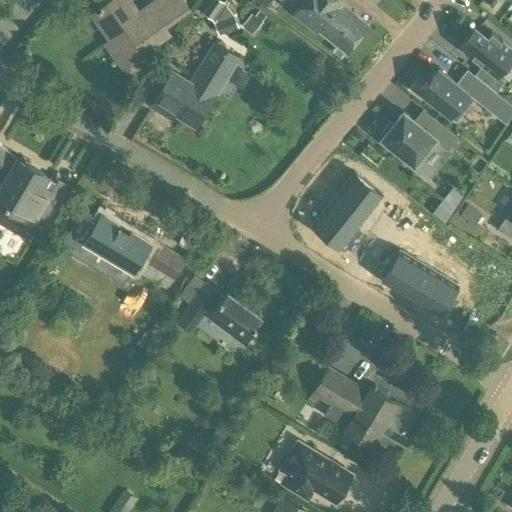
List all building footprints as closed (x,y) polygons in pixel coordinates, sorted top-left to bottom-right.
[(163,25),(188,8),(182,0),(153,0),(138,11),(129,0),(109,0),(91,13),(118,50),(113,54),(127,73),(140,64),(135,57),(169,33),(163,25)] [(221,0),(208,0),(201,12),(211,19),(213,22),(218,34),(238,27),(233,14),(224,3),(221,0)] [(316,33),(319,29),(340,2),(342,0),(303,0),(292,14),(316,33)] [(340,2),(319,29),(345,51),(367,23),(340,2)] [(488,34),(474,23),(456,45),(470,56),(471,55),(480,62),(479,64),(481,65),(474,73),(496,91),(504,80),(498,75),(511,56),(511,45),(502,38),(502,39),(491,30),(488,34)] [(195,126),(238,57),(214,42),(190,81),(172,71),(151,105),(171,118),(174,113),(195,126)] [(457,80),(438,65),(417,90),(449,116),(455,120),(474,98),(505,123),(511,114),(511,104),(467,68),(457,80)] [(458,137),(422,108),(414,118),(403,110),(379,140),(414,168),(415,166),(418,168),(438,142),(447,150),(458,137)] [(0,146),(0,171),(7,178),(0,189),(0,200),(20,212),(11,226),(27,236),(39,216),(43,218),(51,203),(48,201),(53,192),(39,184),(45,174),(18,158),(17,161),(0,146)] [(354,171),(339,189),(368,211),(382,194),(354,171)] [(339,189),(326,206),(354,228),(368,211),(339,189)] [(445,222),(455,207),(443,198),(432,211),(445,222)] [(481,213),(467,204),(460,214),(474,224),(481,213)] [(326,206),(312,223),(340,246),(354,228),(326,206)] [(511,207),(507,215),(507,214),(497,228),(511,238),(511,207)] [(87,240),(131,266),(138,255),(174,277),(186,258),(151,237),(149,241),(102,213),(96,224),(79,214),(62,242),(80,252),(87,240)] [(399,248),(381,279),(400,291),(419,260),(399,248)] [(419,260),(400,291),(419,302),(438,271),(419,260)] [(438,271),(419,302),(438,314),(457,283),(438,271)] [(223,297),(218,294),(220,291),(205,280),(188,304),(204,315),(210,307),(213,309),(210,313),(244,338),(260,316),(227,291),(223,297)] [(325,315),(314,307),(301,329),(312,336),(325,315)] [(508,339),(497,332),(486,350),(497,357),(508,339)] [(357,382),(328,364),(307,398),(316,403),(319,397),(329,403),(323,413),(370,442),(395,401),(359,379),(357,382)] [(228,430),(218,424),(208,442),(218,447),(228,430)] [(334,503),(353,472),(298,439),(279,470),(286,474),(281,482),(301,495),(307,486),(334,503)] [(311,511),(272,489),(267,497),(277,504),(272,511),(311,511)] [(123,511),(133,498),(122,490),(106,511),(123,511)]
